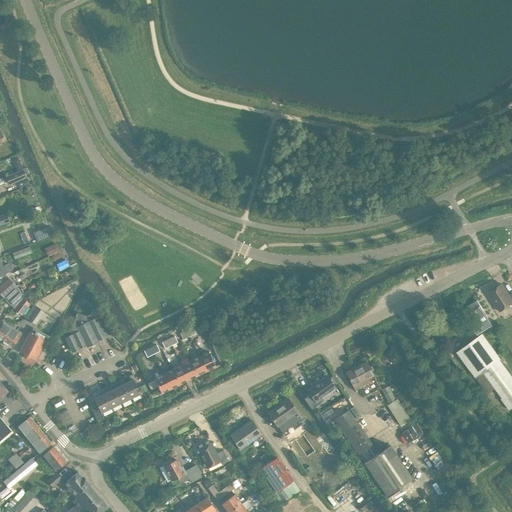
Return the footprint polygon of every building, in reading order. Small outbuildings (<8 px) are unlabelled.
[(8,185),(26,178),(22,169),(4,177),(5,177),(1,178),(3,183),(6,181),(8,185)] [(0,225),(10,222),(6,213),(0,215),(0,225)] [(52,235),(49,226),(33,232),(37,241),(52,235)] [(55,243),(44,249),(47,256),(59,251),(55,243)] [(30,246),(14,252),(16,258),(32,251),(30,246)] [(59,271),(68,266),(65,259),(56,264),(59,271)] [(9,278),(0,285),(0,294),(3,298),(16,286),(9,278)] [(511,293),(509,295),(502,284),(488,293),(500,311),(511,303),(511,293)] [(16,286),(3,298),(10,305),(11,305),(11,306),(14,308),(22,298),(20,296),(23,294),(16,286)] [(14,308),(13,309),(21,316),(30,304),(22,298),(14,308)] [(478,334),(492,324),(489,320),(477,300),(467,306),(472,314),(470,315),(474,329),(478,334)] [(34,305),(25,318),(36,326),(45,312),(34,305)] [(106,336),(97,317),(93,319),(77,312),(70,330),(72,334),(65,338),(72,352),(86,345),(86,347),(98,341),(97,340),(106,336)] [(0,338),(2,340),(11,327),(13,324),(6,319),(4,322),(1,320),(0,322),(0,338)] [(2,340),(12,347),(21,334),(11,327),(2,340)] [(189,336),(192,335),(195,333),(192,327),(186,330),(189,336)] [(33,328),(20,351),(25,353),(23,357),(27,360),(29,356),(35,359),(45,340),(48,342),(51,337),(33,328)] [(179,333),(183,340),(189,336),(186,330),(179,333)] [(482,334),(457,352),(475,377),(483,371),(491,382),(503,398),(502,399),(510,410),(511,407),(511,377),(507,371),(504,367),(501,363),(499,360),(500,359),(482,334)] [(171,345),(173,345),(177,342),(174,336),(168,339),(171,345)] [(161,342),(164,349),(171,345),(168,339),(161,342)] [(150,347),(154,354),(159,351),(156,345),(150,347)] [(147,358),(154,354),(150,347),(143,351),(147,358)] [(206,371),(209,370),(216,366),(208,351),(199,356),(206,371)] [(197,375),(206,371),(199,356),(190,360),(197,375)] [(188,380),(197,375),(190,360),(181,364),(188,380)] [(380,388),(373,375),(367,362),(346,373),(354,389),(362,385),(367,395),(380,388)] [(179,384),(188,380),(181,364),(172,369),(179,384)] [(163,373),(171,389),(179,384),(172,369),(163,373)] [(161,393),(171,389),(163,373),(153,378),(161,393)] [(125,383),(124,383),(131,398),(140,393),(133,379),(135,379),(132,374),(129,376),(131,380),(125,383)] [(312,409),(324,400),(322,397),(336,387),(327,376),(325,377),(324,377),(321,379),(320,381),(307,390),(310,394),(304,399),(312,409)] [(115,388),(114,388),(121,403),(130,398),(131,398),(124,383),(125,383),(123,379),(121,379),(119,380),(121,385),(115,388)] [(105,392),(105,393),(112,407),(121,403),(114,388),(115,388),(113,383),(111,384),(109,385),(111,389),(105,392)] [(388,386),(381,389),(388,403),(395,399),(388,386)] [(95,400),(89,403),(99,422),(104,420),(101,413),(112,407),(105,393),(105,392),(103,388),(99,390),(101,394),(94,398),(95,400)] [(288,398),(267,412),(277,427),(278,427),(282,432),(284,435),(303,421),(301,418),(297,413),(298,412),(288,398)] [(400,426),(410,420),(397,399),(386,405),(400,426)] [(378,453),(351,413),(348,409),(334,420),(335,420),(332,423),(358,461),(361,459),(385,495),(411,477),(389,445),(378,453)] [(0,442),(13,432),(12,431),(0,417),(0,442)] [(25,435),(36,425),(29,417),(18,426),(25,435)] [(239,449),(261,434),(252,420),(230,435),(239,449)] [(418,422),(402,431),(408,442),(424,432),(418,422)] [(43,434),(37,426),(36,425),(25,435),(31,443),(43,434)] [(324,431),(316,436),(322,446),(331,441),(324,431)] [(296,438),(306,456),(316,451),(305,433),(296,438)] [(50,443),(43,434),(31,443),(39,452),(50,443)] [(207,468),(220,461),(222,464),(228,461),(223,450),(216,453),(211,442),(197,449),(207,468)] [(53,446),(40,458),(52,473),(66,462),(53,446)] [(12,464),(19,457),(16,453),(8,459),(12,464)] [(12,464),(15,469),(23,462),(19,457),(12,464)] [(281,488),(293,480),(277,457),(260,469),(268,480),(276,492),(281,488)] [(9,476),(3,481),(8,487),(14,482),(37,465),(34,461),(31,458),(9,476)] [(172,459),(163,464),(164,465),(163,465),(172,481),(177,478),(180,483),(187,480),(186,479),(188,479),(190,482),(201,477),(195,465),(184,471),(182,466),(180,467),(176,459),(173,460),(172,459)] [(78,471),(63,484),(65,487),(63,489),(66,492),(68,490),(74,497),(89,484),(78,471)] [(52,487),(62,479),(57,473),(47,481),(52,487)] [(288,498),(281,488),(276,492),(268,480),(262,484),(278,505),(288,498)] [(212,484),(207,488),(217,501),(237,486),(234,481),(218,492),(212,484)] [(45,511),(43,509),(39,511),(101,511),(107,507),(108,506),(89,484),(74,497),(75,499),(73,500),(76,504),(72,508),(67,511),(57,511),(56,511),(53,511),(52,511),(45,511)] [(28,489),(20,498),(26,504),(36,493),(28,489)] [(229,511),(241,504),(234,494),(221,503),(227,511),(229,511)] [(206,497),(197,503),(202,511),(212,511),(215,510),(207,497),(206,497)] [(357,505),(358,506),(362,511),(373,504),(368,497),(357,505)] [(202,511),(197,503),(187,510),(188,511),(202,511)]
